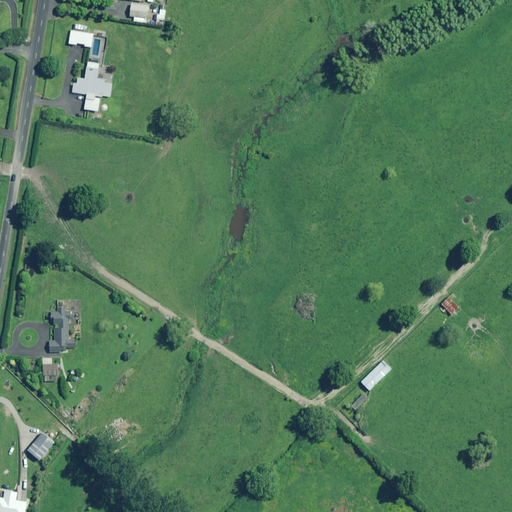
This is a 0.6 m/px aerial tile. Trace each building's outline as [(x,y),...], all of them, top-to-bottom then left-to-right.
[(149,6),(131,4),(130,16),(147,18),(149,6)] [(93,34),(70,31),(69,44),(77,45),(77,44),(85,45),(84,46),(92,47),(93,34)] [(100,97),(103,97),(103,96),(110,98),(114,74),(109,73),(110,67),(87,63),(85,79),(78,78),(77,83),(74,83),(72,92),(87,95),(86,99),(85,102),(84,109),(98,112),(100,97)] [(65,312),(65,309),(51,309),(52,321),(54,321),(54,340),(49,340),(50,353),(62,352),(62,348),(75,348),(75,339),(68,340),(68,320),(70,320),(70,312),(65,312)] [(391,369),(383,361),(361,382),(369,390),(391,369)] [(58,365),(43,364),(43,375),(49,376),(48,381),(57,382),(58,365)] [(54,443),(42,433),(28,451),(39,460),(54,443)] [(17,493),(5,491),(4,499),(0,498),(0,511),(25,511),(27,502),(16,501),(17,493)]
